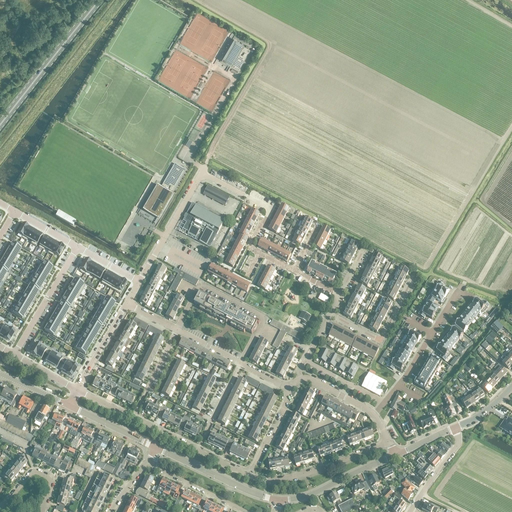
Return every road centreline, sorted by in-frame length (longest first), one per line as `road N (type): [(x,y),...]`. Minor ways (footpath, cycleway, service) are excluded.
road 1 (track): [(201,172),(271,42),(196,0)]
road 2 (primary): [(96,0),(0,119)]
road 3 (residential): [(388,441),(303,474),(248,474)]
road 4 (tertiary): [(278,499),(155,447)]
road 5 (residential): [(139,282),(201,172)]
road 6 (tertiary): [(278,499),(312,493),(395,455)]
road 7 (residential): [(14,354),(77,246)]
